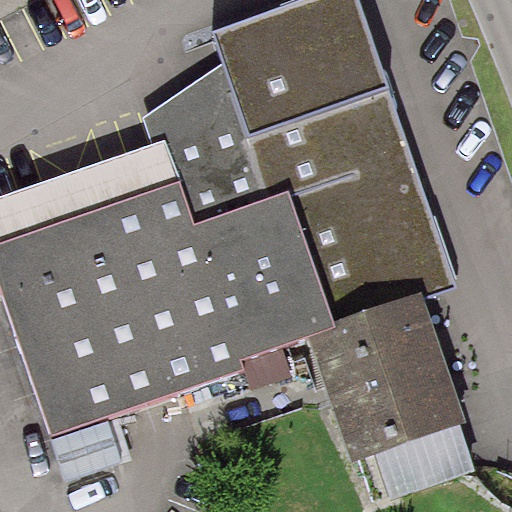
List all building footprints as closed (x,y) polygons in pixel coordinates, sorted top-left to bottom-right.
[(253,146),(390,98),(355,0),(333,0),(216,41),(225,67),(253,146)] [(164,143),(179,186),(195,229),(272,202),(253,146),(225,67),(147,119),(156,146),(164,143)] [(342,338),(428,308),(460,297),(390,98),(253,146),(272,202),(292,195),(342,338)] [(0,248),(179,186),(164,143),(156,146),(0,200),(0,248)] [(0,285),(54,439),(311,350),(342,338),(292,195),(272,202),(195,229),(179,186),(0,248),(0,285)] [(342,338),(311,350),(352,464),(360,461),(460,426),(469,422),(428,308),(342,338)] [(478,475),(460,426),(360,461),(378,511),(478,475)]
